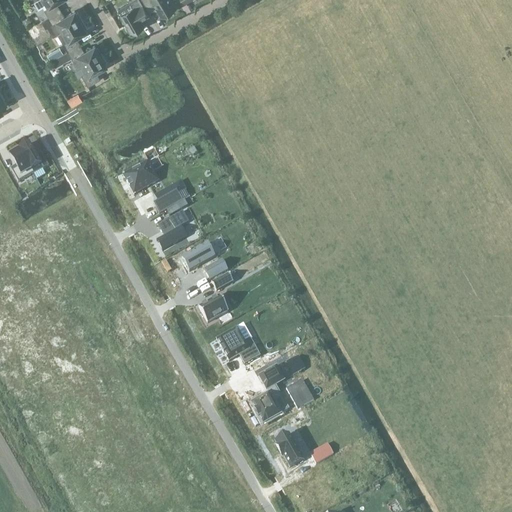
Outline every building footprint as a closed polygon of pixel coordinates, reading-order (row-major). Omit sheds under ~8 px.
[(37,0),(34,2),(38,10),(42,8),(48,17),(60,10),(56,2),(60,0),(37,0)] [(131,34),(144,26),(140,19),(142,18),(143,19),(149,16),(139,0),(131,0),(129,1),(133,8),(120,15),(127,27),(126,27),(129,33),(130,32),(131,34)] [(161,16),(176,8),(171,0),(142,0),(149,13),(155,9),(157,10),(161,16)] [(60,10),(48,17),(52,24),(50,25),(56,35),(58,34),(63,31),(82,20),(78,12),(76,13),(75,11),(64,17),(60,10)] [(63,31),(58,34),(61,40),(68,52),(80,44),(76,37),(86,31),(85,30),(87,28),(82,20),(63,31)] [(80,44),(68,52),(74,62),(70,64),(74,71),(83,66),(102,55),(98,46),(96,48),(94,46),(84,52),(80,44)] [(83,66),(74,71),(78,78),(82,76),(88,86),(100,79),(96,72),(106,66),(105,64),(107,63),(102,55),(83,66)] [(29,145),(20,150),(34,175),(49,167),(42,155),(37,158),(29,145)] [(19,151),(10,156),(17,168),(12,171),(18,183),(33,175),(34,175),(20,150),(19,150),(19,151)] [(124,176),(123,176),(134,196),(135,195),(134,195),(158,181),(148,163),(124,176)] [(177,191),(153,204),(159,215),(168,210),(181,203),(183,202),(177,191)] [(184,208),(181,203),(168,210),(171,215),(184,208)] [(164,236),(158,239),(164,250),(185,238),(179,227),(185,224),(179,214),(159,225),(164,236)] [(206,245),(181,259),(189,273),(214,259),(206,245)] [(213,265),(196,274),(201,285),(219,275),(213,265)] [(228,274),(211,284),(216,292),(233,283),(228,274)] [(219,296),(198,308),(207,324),(228,312),(219,296)] [(217,340),(216,340),(217,341),(222,349),(221,350),(223,354),(224,353),(229,361),(228,362),(229,362),(230,362),(239,356),(245,365),(260,357),(250,340),(245,343),(237,330),(237,329),(236,329),(217,340)] [(268,395),(251,405),(263,426),(280,416),(273,403),(280,399),(273,388),(283,382),(275,368),(258,378),(268,395)] [(303,381),(287,390),(298,409),(314,400),(303,381)] [(289,434),(275,442),(277,445),(276,446),(283,458),(284,457),(290,468),(304,460),(289,434)]
